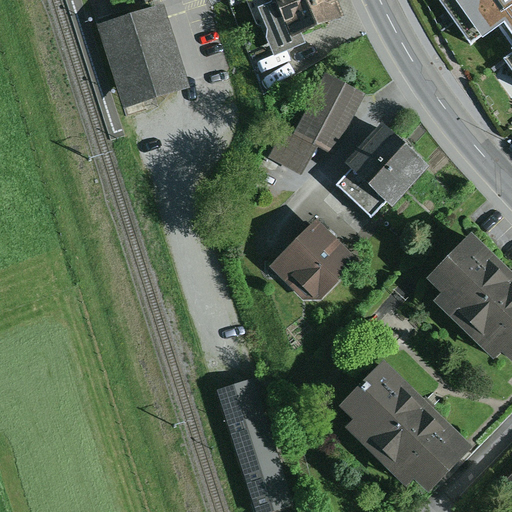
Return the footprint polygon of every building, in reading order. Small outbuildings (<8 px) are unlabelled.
[(344,14),(337,0),(268,0),(259,5),(268,26),(267,35),(274,54),(305,40),(302,28),(344,14)] [(511,0),(442,0),(473,41),(498,22),(511,41),(511,52),(507,57),(511,63),(511,0)] [(163,1),(95,23),(121,106),(190,84),(163,1)] [(325,72),(294,131),(318,144),(335,152),(366,93),(325,72)] [(352,165),(336,183),(372,215),(387,198),(393,204),(431,163),(408,142),(383,120),(346,160),(352,165)] [(302,174),(318,144),(294,131),(285,127),(269,157),(302,174)] [(359,257),(317,217),(270,265),(304,298),(321,298),(359,257)] [(511,267),(472,229),(428,275),(442,289),(433,298),(494,356),(502,348),(511,357),(511,267)] [(384,358),(341,403),(354,416),(344,425),(406,484),(415,474),(429,487),(472,442),(432,403),(384,358)] [(254,378),(217,390),(255,511),(264,511),(271,510),(271,511),(290,511),(289,505),(293,503),(254,378)]
